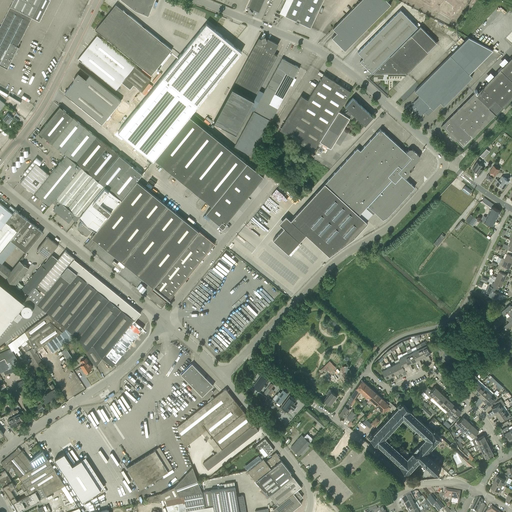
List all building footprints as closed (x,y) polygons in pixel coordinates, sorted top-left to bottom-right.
[(0,64),(7,68),(15,53),(18,46),(19,47),(19,46),(18,45),(32,17),(39,21),(49,0),(13,0),(10,6),(0,26),(0,64)] [(121,0),(135,10),(148,16),(154,0),(121,0)] [(249,0),(248,5),(259,11),(263,0),(249,0)] [(296,23),(297,23),(308,0),(291,0),(285,15),(297,21),(296,23)] [(308,0),(297,23),(298,23),(298,22),(310,27),(323,0),(308,0)] [(386,0),(361,0),(333,28),(337,32),(332,38),(345,50),(391,4),(386,0)] [(116,4),(95,30),(151,75),(172,50),(116,4)] [(363,64),(409,18),(400,10),(358,52),(363,58),(360,61),(363,64)] [(417,27),(409,18),(363,64),(371,73),(417,27)] [(207,21),(161,77),(117,132),(152,161),(154,159),(190,116),(198,107),(243,51),(207,21)] [(420,26),(372,74),(373,74),(405,74),(405,73),(405,72),(407,74),(412,69),(410,67),(436,42),(420,26)] [(151,79),(97,35),(97,36),(78,59),(116,90),(122,82),(130,89),(133,84),(141,91),(147,83),(151,79)] [(255,43),(214,120),(236,132),(251,105),(254,99),(261,86),(277,55),(273,53),(278,44),(267,39),(266,39),(266,37),(261,38),(262,39),(258,37),(255,43)] [(414,104),(411,108),(419,117),(423,113),(424,115),(426,113),(428,115),(440,102),(444,105),(472,77),(469,74),(492,50),(468,37),(415,91),(420,96),(413,103),(414,104)] [(474,93),(441,126),(442,127),(443,126),(449,132),(448,134),(455,141),(457,139),(463,146),(462,146),(463,147),(496,114),(500,110),(503,107),(511,97),(511,56),(502,67),(498,71),(475,94),(474,93)] [(289,86),(300,67),(282,58),(267,86),(258,103),(257,102),(255,107),(234,146),(252,156),(289,86)] [(74,82),(70,86),(67,90),(65,90),(65,92),(64,93),(65,94),(102,124),(121,100),(90,75),(86,79),(78,73),(73,79),(74,82)] [(325,75),(324,74),(316,86),(308,99),(301,95),(279,129),(313,151),(319,141),(320,141),(338,111),(351,91),(350,90),(325,75)] [(365,125),(373,116),(353,98),(345,106),(349,110),(343,114),(338,111),(320,141),(330,148),(349,118),(351,119),(354,115),(365,125)] [(39,132),(66,155),(75,162),(96,136),(60,106),(39,132)] [(9,124),(13,118),(8,113),(3,119),(9,124)] [(154,159),(169,171),(204,127),(190,116),(154,159)] [(204,127),(169,171),(183,182),(218,139),(204,127)] [(324,183),(291,220),(306,235),(329,256),(354,238),(368,223),(366,222),(359,215),(365,207),(373,214),(375,212),(383,219),(387,216),(415,187),(405,178),(410,173),(410,172),(411,172),(414,169),(412,167),(420,158),(419,156),(412,148),(409,149),(406,152),(395,142),(380,129),(360,150),(357,148),(324,183)] [(104,186),(121,200),(136,181),(143,173),(96,136),(75,162),(81,167),(93,176),(104,186)] [(218,139),(183,182),(198,194),(233,151),(218,139)] [(11,166),(12,172),(17,172),(16,167),(20,167),(20,162),(25,162),(24,157),(29,157),(28,150),(23,151),(24,155),(19,156),(20,160),(15,161),(16,165),(11,166)] [(216,201),(226,188),(236,176),(247,163),(233,151),(198,194),(212,206),(216,201)] [(49,174),(34,193),(49,206),(53,202),(81,167),(75,162),(66,155),(50,175),(49,174)] [(483,169),(481,167),(482,165),(479,163),(482,160),(480,158),(477,162),(477,161),(472,168),(480,174),(483,169)] [(44,170),(35,163),(20,182),(29,189),(34,193),(49,174),(44,170)] [(264,177),(247,163),(236,176),(253,189),(264,177)] [(490,173),(486,178),(491,181),(494,176),(495,177),(500,170),(494,166),(489,172),(490,173)] [(81,167),(53,202),(56,205),(53,209),(61,215),(93,176),(81,167)] [(76,221),(79,217),(104,186),(93,176),(61,215),(63,217),(64,218),(65,218),(69,221),(72,218),(76,221)] [(253,189),(236,176),(226,188),(243,202),(253,189)] [(501,186),(504,188),(507,183),(508,184),(509,183),(510,183),(511,184),(511,176),(509,178),(506,179),(502,176),(499,181),(497,180),(495,184),(500,187),(501,186)] [(136,181),(121,200),(99,227),(103,230),(95,240),(107,250),(113,242),(152,194),(136,181)] [(104,186),(79,217),(83,220),(78,226),(78,228),(80,230),(81,231),(82,232),(83,232),(85,234),(87,234),(92,228),(96,231),(99,227),(121,200),(104,186)] [(465,186),(462,190),(469,195),(469,194),(471,192),(472,191),(465,186)] [(233,215),(243,202),(226,188),(216,201),(233,215)] [(152,194),(113,242),(123,251),(162,202),(152,194)] [(493,226),(495,222),(501,211),(492,207),(493,204),(484,198),(482,201),(491,208),(487,217),(484,216),(482,220),(483,220),(493,226)] [(216,201),(212,206),(206,214),(223,227),(233,215),(216,201)] [(0,228),(13,213),(0,202),(0,228)] [(162,202),(123,251),(133,259),(173,210),(162,202)] [(0,252),(11,239),(27,219),(25,217),(18,211),(16,209),(15,210),(10,206),(8,208),(13,212),(13,213),(0,228),(0,252)] [(173,210),(133,259),(143,267),(183,218),(173,210)] [(475,224),(472,222),(475,218),(471,214),(466,221),(473,226),(475,224)] [(163,295),(162,297),(167,302),(174,294),(215,243),(199,231),(183,218),(143,267),(138,274),(153,287),(152,289),(158,294),(159,292),(163,295)] [(27,219),(11,239),(26,252),(43,232),(27,219)] [(458,231),(464,223),(462,220),(455,229),(458,231)] [(288,254),(299,242),(284,228),(273,240),(288,254)] [(441,234),(440,235),(433,243),(437,246),(445,237),(441,234)] [(37,249),(46,256),(47,258),(58,245),(47,236),(37,249)] [(74,258),(68,252),(65,250),(58,259),(36,287),(45,294),(74,258)] [(58,259),(52,255),(45,264),(43,263),(24,286),(20,291),(27,297),(34,288),(36,287),(58,259)] [(231,274),(233,273),(228,266),(229,264),(238,270),(241,269),(227,259),(226,260),(220,256),(210,271),(211,274),(213,273),(216,275),(216,276),(209,281),(210,281),(208,284),(209,286),(211,287),(208,291),(210,292),(209,293),(212,294),(220,282),(230,276),(231,274)] [(49,314),(25,332),(35,349),(46,342),(61,332),(66,328),(74,335),(75,337),(96,366),(102,359),(102,358),(112,366),(118,359),(143,328),(144,328),(134,321),(138,317),(141,313),(80,264),(79,265),(73,260),(75,258),(74,258),(45,294),(44,296),(43,295),(36,304),(49,314)] [(511,262),(505,259),(502,258),(498,267),(500,267),(506,270),(507,267),(509,268),(511,262)] [(11,271),(5,278),(11,283),(14,286),(29,268),(19,260),(11,271)] [(0,274),(5,278),(11,271),(0,261),(0,274)] [(497,277),(504,280),(507,274),(504,273),(506,270),(500,267),(498,271),(499,271),(497,277)] [(493,275),(489,284),(491,285),(499,288),(500,285),(501,286),(504,280),(497,277),(493,275)] [(0,332),(25,301),(0,280),(0,332)] [(14,286),(20,291),(24,286),(18,281),(14,286)] [(487,290),(484,296),(489,298),(493,300),(494,298),(497,299),(499,293),(497,292),(499,288),(491,285),(489,284),(488,284),(486,289),(487,290)] [(36,304),(43,295),(34,288),(27,297),(36,304)] [(191,295),(189,298),(202,306),(206,300),(194,293),(193,296),(191,295)] [(507,318),(509,322),(511,319),(511,302),(496,316),(499,320),(508,313),(510,316),(507,318)] [(18,312),(13,318),(17,322),(23,316),(18,312)] [(73,335),(66,328),(61,332),(46,342),(53,352),(75,337),(73,335)] [(25,332),(8,345),(12,350),(13,350),(15,352),(20,349),(17,346),(21,344),(26,341),(28,343),(23,346),(31,361),(28,363),(34,372),(37,370),(35,367),(43,363),(39,357),(39,356),(35,349),(25,332)] [(420,344),(416,347),(417,350),(421,358),(423,356),(424,356),(424,358),(426,357),(422,347),(420,344)] [(426,345),(422,347),(426,357),(428,356),(428,354),(430,353),(426,345)] [(11,349),(0,353),(0,371),(3,371),(5,375),(20,369),(18,365),(20,365),(11,349)] [(407,351),(406,351),(407,352),(408,354),(412,362),(414,361),(415,361),(415,362),(417,361),(413,352),(411,349),(407,351)] [(417,350),(413,352),(417,361),(419,360),(418,359),(419,359),(421,358),(417,350)] [(408,354),(403,357),(408,366),(410,365),(409,363),(410,363),(412,362),(408,354)] [(403,357),(399,359),(400,362),(403,367),(405,366),(405,365),(406,367),(408,366),(403,357)] [(82,364),(81,365),(86,372),(87,373),(89,371),(89,370),(91,369),(91,367),(92,366),(86,358),(80,362),(82,364)] [(153,358),(128,385),(136,392),(160,365),(153,358)] [(322,369),(325,372),(326,370),(330,373),(336,367),(329,360),(322,369)] [(400,362),(396,364),(400,373),(402,372),(402,371),(404,369),(403,367),(400,362)] [(395,374),(391,366),(389,363),(385,365),(386,368),(391,378),(393,377),(392,375),(395,374)] [(202,375),(192,364),(181,374),(192,385),(202,375)] [(389,379),(391,378),(386,368),(385,365),(384,364),(382,366),(384,370),(382,371),(386,379),(388,377),(389,379)] [(391,366),(395,374),(398,373),(398,374),(400,373),(396,364),(391,366)] [(262,374),(253,386),(260,391),(264,385),(266,382),(268,379),(262,374)] [(202,396),(213,385),(202,375),(192,385),(202,396)] [(474,376),(472,378),(465,386),(467,387),(468,386),(470,388),(478,379),(474,376)] [(362,380),(351,396),(355,399),(360,392),(366,397),(372,390),(362,380)] [(476,382),(470,388),(473,390),(471,391),(473,393),(480,385),(476,382)] [(265,390),(264,393),(267,395),(268,393),(271,395),(274,390),(271,388),(273,385),(271,383),(265,390)] [(486,386),(482,383),(480,385),(473,393),(475,394),(476,393),(478,395),(486,386)] [(45,401),(49,398),(50,398),(57,393),(58,395),(59,394),(58,392),(55,387),(54,387),(52,384),(50,385),(52,390),(42,396),(45,401)] [(431,399),(433,397),(439,391),(436,388),(438,387),(436,386),(431,390),(430,390),(430,389),(428,387),(423,391),(431,399)] [(486,386),(478,395),(480,397),(479,398),(481,400),(490,390),(486,386)] [(208,402),(177,427),(185,447),(202,433),(217,452),(203,463),(208,470),(259,430),(226,388),(223,391),(220,393),(211,400),(211,399),(208,401),(208,402)] [(276,394),(273,398),(275,400),(280,404),(288,393),(283,389),(280,392),(279,391),(277,394),(276,394)] [(328,394),(323,400),(330,405),(337,396),(331,391),(331,390),(329,389),(326,393),(328,394)] [(375,406),(382,398),(372,390),(366,397),(375,406)] [(490,390),(481,400),(482,401),(483,400),(486,402),(494,393),(490,390)] [(436,400),(443,393),(442,391),(441,392),(439,391),(433,397),(436,400)] [(440,404),(446,397),(444,395),(445,394),(443,393),(436,400),(440,404)] [(494,393),(486,402),(487,404),(486,405),(488,407),(495,399),(496,400),(498,397),(494,393)] [(289,395),(281,407),(288,412),(296,400),(289,395)] [(340,414),(346,418),(348,414),(346,413),(349,408),(355,399),(351,396),(348,402),(347,402),(340,414)] [(444,407),(451,400),(449,398),(448,399),(446,397),(440,404),(444,407)] [(382,398),(375,406),(382,412),(389,405),(391,407),(393,404),(389,401),(389,402),(387,401),(386,402),(382,398)] [(494,403),(496,405),(492,408),(493,410),(492,411),(493,413),(502,407),(505,405),(502,400),(501,399),(494,403)] [(37,412),(45,407),(41,402),(40,400),(34,403),(36,405),(34,407),(37,412)] [(448,411),(454,404),(451,402),(453,401),(451,400),(444,407),(448,411)] [(395,411),(403,418),(410,411),(410,410),(402,403),(400,402),(397,405),(399,406),(397,408),(393,404),(391,407),(395,411)] [(448,411),(446,413),(449,416),(451,414),(458,407),(457,405),(456,406),(454,404),(448,411)] [(423,406),(421,409),(427,415),(429,417),(432,414),(423,406)] [(12,407),(10,408),(17,423),(23,420),(18,409),(14,411),(12,407)] [(455,418),(461,411),(459,409),(460,408),(458,407),(451,414),(449,416),(449,417),(454,421),(456,419),(455,418)] [(505,411),(502,407),(493,413),(495,415),(496,414),(498,416),(505,411)] [(17,423),(10,408),(9,409),(7,410),(9,413),(0,417),(7,426),(11,424),(11,426),(17,423)] [(326,424),(308,408),(305,411),(323,427),(326,424)] [(352,411),(347,419),(351,421),(352,420),(354,417),(356,414),(352,411)] [(395,411),(377,431),(385,438),(401,420),(403,418),(395,411)] [(403,418),(417,431),(424,424),(410,411),(403,418)] [(505,411),(498,416),(499,419),(498,420),(499,422),(504,418),(505,420),(509,418),(505,411)] [(466,417),(464,415),(457,423),(461,427),(467,420),(465,418),(466,417)] [(376,418),(371,423),(372,425),(374,427),(380,421),(376,418)] [(403,418),(401,420),(415,433),(417,431),(403,418)] [(315,425),(317,423),(312,419),(307,425),(311,428),(309,430),(307,429),(302,435),(304,436),(307,433),(310,435),(312,433),(315,436),(320,430),(315,425)] [(366,419),(363,422),(369,428),(372,425),(371,423),(366,419)] [(461,427),(459,429),(463,432),(472,422),(470,421),(469,422),(467,420),(461,427)] [(469,434),(474,427),(472,425),(473,424),(472,422),(463,432),(462,433),(466,436),(468,433),(469,434)] [(432,431),(424,424),(417,431),(425,438),(432,431)] [(472,437),(479,430),(478,428),(477,429),(474,427),(469,434),(472,437)] [(505,437),(507,436),(510,442),(511,441),(511,439),(511,438),(511,434),(510,430),(508,427),(502,430),(504,433),(505,437)] [(432,431),(425,438),(413,452),(415,454),(418,456),(421,459),(427,453),(440,439),(440,438),(441,437),(436,432),(435,432),(434,430),(433,432),(432,431)] [(371,433),(368,436),(370,438),(374,443),(371,446),(375,449),(378,446),(378,445),(400,466),(401,465),(401,466),(407,459),(385,438),(377,431),(373,435),(371,433)] [(302,455),(310,447),(308,445),(310,442),(301,435),(292,446),(294,448),(293,449),(299,454),(300,453),(302,455)] [(475,446),(487,439),(486,437),(485,438),(483,435),(478,438),(476,436),(472,440),(475,446)] [(262,447),(268,454),(274,449),(265,438),(259,443),(256,446),(259,450),(262,447)] [(475,446),(474,446),(476,451),(480,449),(480,448),(488,444),(487,442),(488,441),(487,439),(475,446)] [(489,447),(488,444),(480,448),(480,449),(483,453),(492,449),(491,446),(489,447)] [(162,475),(164,474),(173,468),(160,447),(127,467),(140,489),(155,479),(156,482),(164,477),(162,475)] [(488,456),(493,454),(492,451),(493,450),(492,449),(483,453),(480,455),(481,457),(484,455),(485,458),(488,456)] [(35,467),(30,460),(22,451),(19,453),(17,450),(1,463),(7,471),(12,467),(20,476),(35,467)] [(41,463),(48,459),(42,450),(35,456),(41,463)] [(278,455),(276,452),(271,456),(272,456),(266,461),(263,458),(247,471),(255,481),(271,468),(281,460),(278,456),(278,455)] [(407,459),(401,466),(401,465),(400,466),(403,469),(404,470),(406,471),(408,473),(414,466),(420,460),(421,459),(418,456),(415,454),(413,452),(407,459)] [(64,453),(55,459),(82,501),(101,489),(81,459),(72,465),(64,453)] [(421,459),(420,460),(423,463),(422,464),(423,464),(424,464),(423,466),(425,467),(426,466),(426,467),(426,468),(427,467),(430,469),(429,470),(430,471),(430,470),(433,473),(433,474),(434,473),(434,474),(435,473),(434,473),(436,471),(438,468),(439,468),(440,466),(441,467),(441,466),(441,465),(440,464),(439,465),(437,462),(438,462),(437,461),(436,462),(434,460),(434,459),(434,458),(433,459),(430,456),(431,456),(430,455),(430,456),(427,453),(421,459)] [(247,471),(263,458),(265,457),(264,457),(263,455),(260,457),(258,455),(244,466),(247,471)] [(60,478),(53,468),(48,459),(41,463),(35,467),(20,476),(19,477),(23,484),(20,485),(26,495),(26,496),(35,491),(37,490),(42,487),(60,478)] [(281,460),(271,468),(255,481),(269,495),(293,476),(290,473),(291,472),(281,460)] [(202,492),(193,467),(176,486),(162,493),(145,497),(146,502),(163,499),(184,495),(202,492)] [(508,472),(503,474),(507,476),(508,474),(509,473),(511,472),(511,467),(510,468),(510,467),(507,468),(508,472)] [(12,481),(5,470),(0,472),(0,473),(0,474),(0,481),(3,486),(12,481)] [(497,475),(494,481),(503,485),(504,486),(505,486),(507,484),(506,482),(510,484),(511,480),(511,479),(509,477),(511,476),(511,472),(509,473),(508,474),(507,476),(503,474),(501,473),(500,476),(499,476),(499,475),(497,475)] [(273,509),(276,511),(290,511),(302,503),(299,500),(303,497),(297,490),(301,487),(293,476),(269,495),(277,505),(273,509)] [(64,485),(60,478),(42,487),(37,490),(41,498),(61,487),(64,485)] [(17,500),(15,496),(11,490),(14,488),(15,487),(12,481),(3,486),(3,487),(5,490),(10,498),(10,499),(12,503),(14,502),(17,500)] [(494,481),(491,487),(492,487),(492,488),(493,488),(493,487),(494,488),(492,491),(500,495),(501,492),(502,489),(501,488),(503,485),(494,481)] [(213,505),(213,511),(246,511),(243,496),(242,495),(237,496),(235,486),(202,492),(184,495),(185,502),(186,510),(213,505)] [(40,499),(35,491),(26,496),(26,495),(17,500),(14,502),(12,503),(14,502),(15,504),(14,505),(17,511),(22,509),(23,509),(23,508),(28,506),(40,499)] [(444,492),(444,495),(441,494),(438,496),(442,502),(443,501),(443,499),(451,500),(452,493),(444,492)] [(404,500),(402,501),(405,507),(415,501),(410,493),(403,497),(404,500)] [(452,493),(451,500),(458,501),(460,494),(452,493)] [(175,511),(173,504),(185,502),(184,495),(163,499),(166,506),(168,511),(175,511)] [(427,501),(428,503),(430,506),(432,508),(434,507),(437,511),(438,511),(444,508),(437,500),(435,501),(432,497),(430,499),(429,498),(427,500),(427,501)] [(477,499),(470,511),(472,511),(481,511),(485,507),(481,505),(482,502),(477,499)] [(261,508),(273,506),(272,500),(260,502),(261,508)] [(407,511),(415,508),(413,505),(416,504),(415,501),(405,507),(407,511)]
